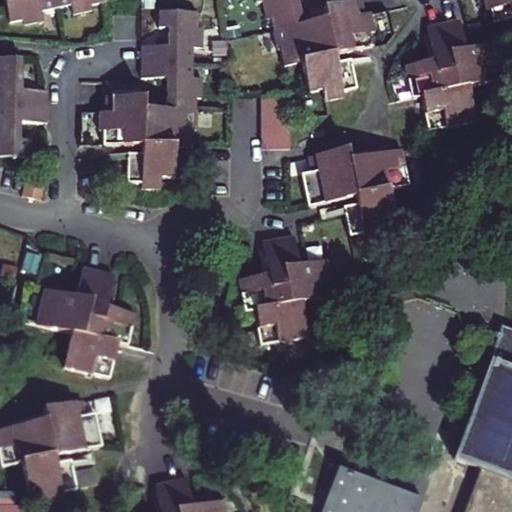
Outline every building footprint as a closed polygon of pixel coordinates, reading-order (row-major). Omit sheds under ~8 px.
[(91,9),(109,4),(108,0),(6,0),(12,25),(24,22),(25,27),(44,23),(42,14),(72,9),(74,17),(92,13),(91,9)] [(313,26),(305,28),(299,0),(271,0),(272,1),(264,3),(268,22),(273,21),(279,52),(282,52),(286,68),(304,64),(310,95),(324,93),(326,103),(343,100),(343,94),(356,91),(354,79),(352,69),(350,64),(337,67),(335,58),(340,57),(359,52),(372,49),(369,36),(373,35),(370,18),(364,19),(360,0),(334,0),(336,10),(325,13),(327,23),(313,26)] [(511,0),(485,0),(488,13),(492,13),(495,25),(511,21),(511,0)] [(197,131),(197,114),(197,101),(202,101),(203,82),(193,81),(194,51),(203,51),(203,32),(198,32),(198,15),(160,15),(160,31),(168,32),(168,50),(143,49),(143,56),(142,72),(142,81),(168,82),(168,113),(158,113),(146,113),(146,101),(126,101),(107,101),(106,117),(101,117),(100,134),(105,134),(105,149),(143,149),(143,158),(129,158),(128,163),(128,169),(105,168),(105,186),(142,187),(142,192),(160,193),(160,180),(174,180),(175,149),(193,149),(193,132),(197,131)] [(406,70),(413,101),(422,99),(430,133),(476,123),(468,89),(503,82),(496,47),(466,53),(459,25),(429,31),(435,63),(406,70)] [(22,60),(0,60),(0,158),(30,159),(30,143),(21,143),(21,125),(46,125),(46,118),(46,110),(46,104),(46,94),(24,94),(22,60)] [(289,155),(289,128),(289,115),(289,100),(261,101),(261,155),(289,155)] [(402,153),(350,164),(348,154),(310,162),(313,175),(304,177),(309,204),(309,208),(358,198),(360,208),(366,236),(367,241),(398,234),(389,192),(409,188),(402,153)] [(352,239),(366,236),(360,208),(346,211),(352,239)] [(335,298),(330,265),(299,270),(294,240),(263,245),(268,275),(238,280),(244,315),(256,313),(262,347),(307,339),(301,304),(335,298)] [(111,370),(114,359),(116,351),(117,345),(126,347),(134,317),(121,314),(106,311),(110,290),(113,278),(83,271),(76,300),(61,296),(45,293),(37,327),(73,336),(65,369),(109,380),(111,370)] [(455,463),(480,472),(511,484),(511,373),(491,366),(455,463)] [(98,487),(95,469),(84,472),(73,474),(70,465),(58,467),(55,457),(61,456),(84,451),(101,448),(95,417),(86,419),(82,405),(46,412),(47,423),(37,425),(19,429),(4,432),(0,433),(0,452),(4,469),(24,464),(33,506),(64,500),(63,495),(98,487)] [(418,511),(423,499),(337,466),(320,511),(418,511)] [(511,511),(511,484),(480,472),(464,511),(511,511)] [(224,511),(222,504),(205,508),(192,511),(185,482),(157,487),(159,498),(162,511),(224,511)]
